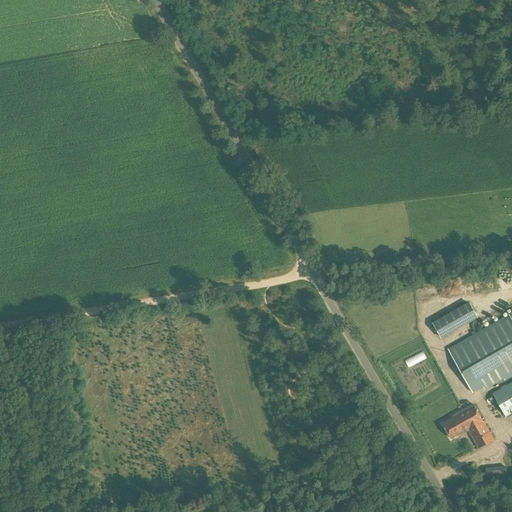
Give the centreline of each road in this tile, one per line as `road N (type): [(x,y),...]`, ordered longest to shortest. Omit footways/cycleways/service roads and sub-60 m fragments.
road 1 (unclassified): [(451,511),(153,0)]
road 2 (track): [(0,324),(277,275)]
